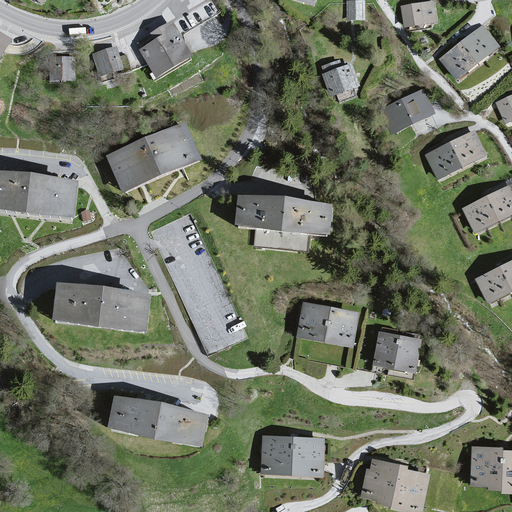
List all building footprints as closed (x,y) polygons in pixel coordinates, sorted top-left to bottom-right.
[(56,0),(34,0),(52,8),(56,0)] [(330,0),(287,0),(326,13),(330,0)] [(367,0),(365,0),(348,0),(349,23),(368,23),(367,0)] [(440,24),(436,1),(401,7),(405,31),(440,24)] [(202,60),(179,23),(143,45),(166,82),(202,60)] [(506,54),(487,29),(443,61),(462,86),(506,54)] [(0,60),(10,42),(0,36),(0,60)] [(123,49),(99,59),(109,83),(133,72),(123,49)] [(80,57),(53,60),(56,85),(83,82),(80,57)] [(369,93),(355,60),(326,72),(340,105),(369,93)] [(391,110),(404,135),(442,116),(429,91),(391,110)] [(511,129),(511,94),(496,104),(510,130),(511,129)] [(190,125),(109,162),(127,201),(208,165),(190,125)] [(493,157),(480,132),(428,158),(441,184),(493,157)] [(84,187),(0,178),(0,215),(80,224),(84,187)] [(511,223),(511,189),(511,188),(469,211),(484,238),(511,223)] [(352,212),(247,198),(242,233),(348,246),(352,212)] [(511,301),(511,265),(482,284),(499,310),(511,301)] [(148,293),(55,283),(50,324),(150,332),(148,293)] [(370,317),(309,304),(302,341),(364,351),(370,317)] [(437,343),(380,334),(370,364),(429,377),(437,343)] [(228,420),(131,403),(123,436),(223,455),(228,420)] [(334,441),(266,438),(266,478),(336,482),(334,441)] [(511,449),(475,448),(472,491),(511,493),(511,449)] [(436,511),(439,474),(374,459),(365,504),(399,511),(436,511)]
